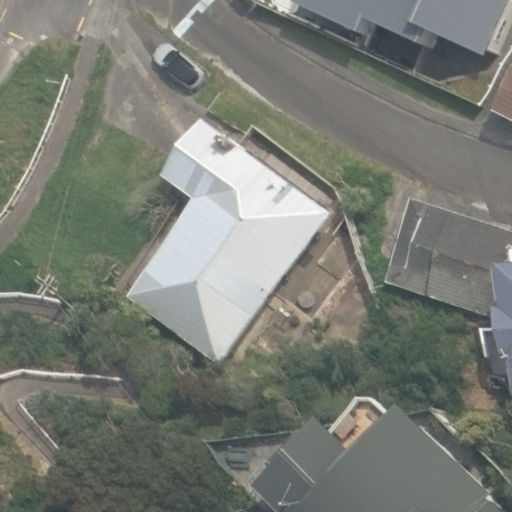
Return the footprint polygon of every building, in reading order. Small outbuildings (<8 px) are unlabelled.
[(315,0),(304,25),(380,49),(386,37),(442,61),(448,46),(436,41),(455,0),(315,0)] [(511,58),(511,0),(455,0),(436,41),(448,46),(505,72),(511,58)] [(511,118),(511,96),(503,114),(511,118)] [(136,298),(221,364),(337,215),(234,135),(224,128),(222,126),(218,132),(180,181),(209,203),(136,298)] [(392,282),(500,318),(511,282),(511,230),(420,200),(392,282)] [(338,371),(377,377),(382,358),(339,352),(284,354),(283,373),(338,371)] [(511,511),(511,506),(428,417),(417,425),(400,409),(387,410),(357,441),(345,427),(273,493),(290,511),(511,511)]
